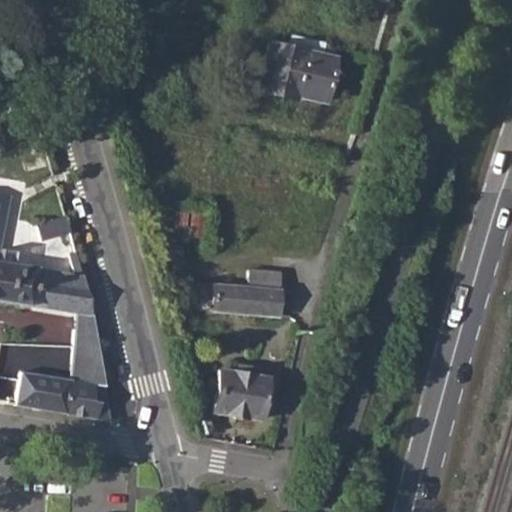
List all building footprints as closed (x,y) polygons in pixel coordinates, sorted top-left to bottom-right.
[(265,41),(254,92),(293,100),(293,97),(322,104),(332,58),(320,55),(322,44),(289,35),(286,47),(265,41)] [(0,302),(57,312),(45,271),(0,264),(0,257),(10,199),(0,197),(0,302)] [(187,233),(187,238),(202,239),(203,213),(189,211),(187,233)] [(67,236),(62,220),(37,227),(42,242),(67,236)] [(77,276),(45,271),(57,312),(73,315),(89,317),(77,276)] [(168,284),(166,308),(273,318),(277,273),(245,271),(243,288),(173,283),(168,282),(168,284)] [(216,371),(208,414),(256,422),(263,379),(216,371)] [(12,402),(12,405),(51,412),(94,419),(96,403),(90,401),(92,385),(68,381),(17,373),(12,402)]
